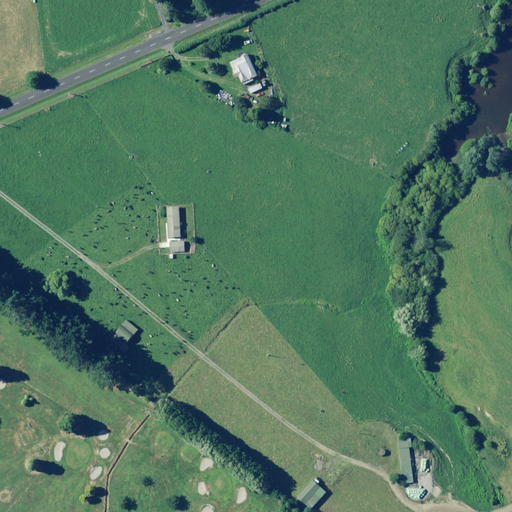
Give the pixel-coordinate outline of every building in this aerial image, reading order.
[(243,59),(231,64),(235,72),(234,72),(237,79),(239,78),(243,86),(259,78),(248,54),(243,57),(243,59)] [(261,83),(246,90),(248,94),(250,93),(250,94),(263,88),(261,83)] [(183,225),(183,222),(180,222),(179,206),(165,207),(167,238),(181,237),(181,225),(183,225)] [(185,251),(184,241),(170,242),(170,252),(185,251)] [(138,330),(126,320),(110,340),(122,349),(138,330)] [(412,447),(411,438),(397,440),(400,474),(412,473),(410,447),(412,447)] [(326,492),(313,480),(303,491),(302,490),(296,496),(311,509),(326,492)]
